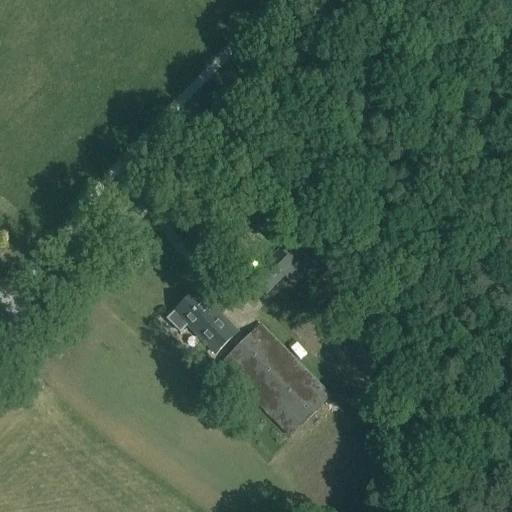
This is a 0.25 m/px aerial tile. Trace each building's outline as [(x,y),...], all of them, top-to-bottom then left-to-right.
[(284,275),(308,252),(298,243),(275,266),(273,267),(277,273),(280,271),(284,275)] [(266,295),(281,279),(260,260),(245,275),(266,295)] [(215,354),(237,333),(212,308),(211,309),(195,293),(174,314),(215,354)] [(261,327),(221,367),(290,437),(330,398),(261,327)] [(303,347),(323,345),(321,333),(301,336),(303,347)]
